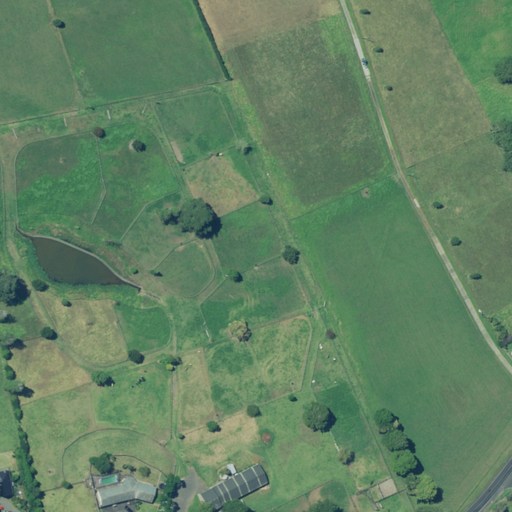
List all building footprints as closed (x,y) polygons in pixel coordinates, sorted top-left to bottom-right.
[(266,482),(256,463),(198,493),(207,511),(266,482)] [(230,463),(224,466),(228,474),(234,471),(230,463)] [(0,471),(0,482),(3,496),(12,494),(7,470),(0,471)] [(154,487),(135,482),(132,478),(126,478),(121,482),(121,485),(97,491),(98,495),(101,507),(102,507),(132,499),(134,498),(150,503),(154,487)] [(387,478),(375,484),(382,497),(394,491),(387,478)]
